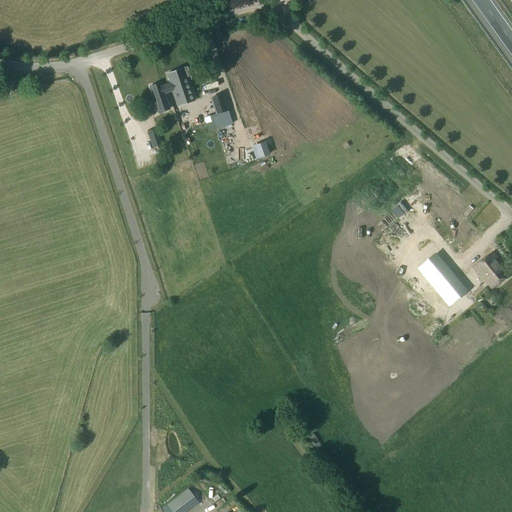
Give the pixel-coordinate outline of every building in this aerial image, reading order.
[(194,101),(187,81),(190,80),(186,67),(183,68),(166,74),(169,84),(161,86),(160,83),(148,86),(157,113),(158,113),(173,152),(183,148),(169,109),(163,94),(172,91),(177,106),(194,101)] [(241,121),(248,119),(235,82),(228,84),(241,121)] [(223,107),(218,91),(207,95),(212,111),(223,107)] [(231,179),(217,124),(191,131),(205,186),(231,179)] [(161,142),(156,127),(147,130),(153,145),(161,142)] [(171,194),(164,175),(156,178),(162,197),(171,194)] [(435,177),(428,185),(437,194),(445,186),(435,177)] [(446,187),(439,194),(447,202),(454,196),(446,187)] [(449,202),(457,211),(465,203),(457,194),(449,202)] [(456,254),(474,237),(443,205),(426,222),(456,254)] [(430,319),(366,245),(344,265),(370,294),(375,290),(413,334),(430,319)] [(441,308),(463,292),(430,245),(407,260),(441,308)] [(493,253),(474,268),(492,289),(510,274),(493,253)] [(398,335),(401,342),(409,338),(406,332),(398,335)] [(437,368),(427,372),(429,379),(439,375),(437,368)] [(188,490),(162,510),(163,511),(187,511),(198,504),(188,490)]
